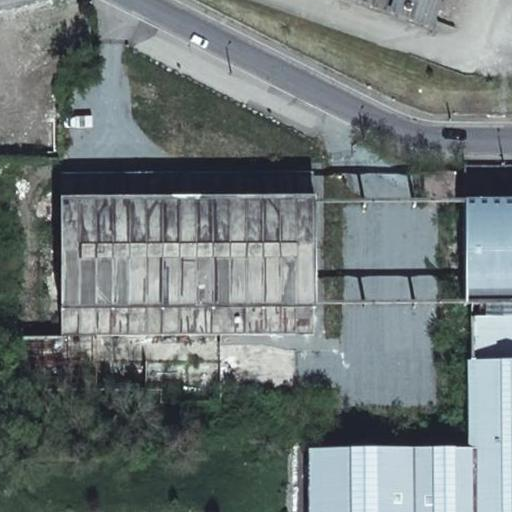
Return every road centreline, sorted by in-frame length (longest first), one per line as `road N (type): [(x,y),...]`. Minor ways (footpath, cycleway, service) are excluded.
road 1 (tertiary): [(154,0),(414,136),(511,137)]
road 2 (unknown): [(489,0),(463,42),(442,55),(353,43),(261,0)]
